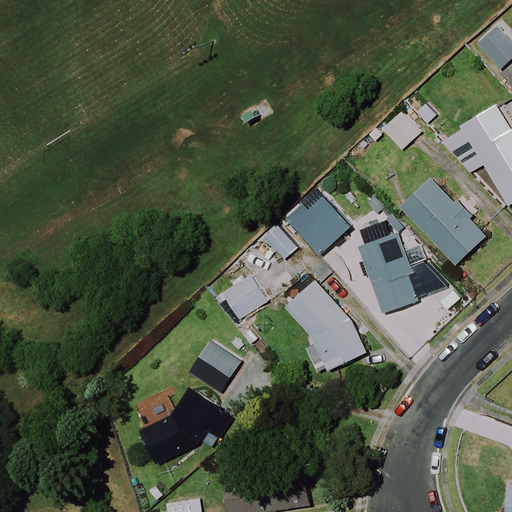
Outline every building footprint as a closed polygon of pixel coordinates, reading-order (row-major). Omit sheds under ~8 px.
[(511,59),(511,40),(499,25),(477,44),(500,70),(511,59)] [(511,205),(511,125),(498,104),(445,139),(468,175),(484,165),(511,206),(511,205)] [(422,132),(403,111),(383,130),(402,151),(422,132)] [(457,207),(430,179),(400,207),(456,265),(488,235),(459,205),(457,207)] [(361,222),(332,191),(299,220),(327,251),(361,222)] [(429,295),(402,230),(362,247),(388,311),(429,295)] [(271,297),(258,276),(230,295),(244,315),(271,297)] [(322,340),(313,344),(326,370),(373,346),(358,317),(322,278),(293,305),(317,331),(322,340)] [(242,361),(211,340),(190,372),(222,392),(242,361)] [(142,430),(157,461),(200,440),(213,449),(236,415),(194,386),(176,414),(142,430)] [(306,511),(306,476),(222,477),(222,511),(306,511)] [(202,511),(200,498),(165,504),(166,511),(202,511)]
